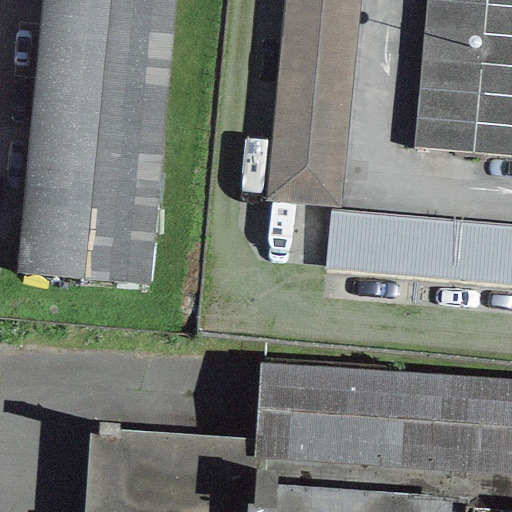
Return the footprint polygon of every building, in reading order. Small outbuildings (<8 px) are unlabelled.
[(40,0),(17,277),(147,289),(171,0),(40,0)] [(283,0),(264,207),(338,214),(359,0),(283,0)] [(511,0),(425,0),(413,150),(511,158),(511,0)] [(511,229),(338,214),(328,213),(323,272),(511,288),(511,229)] [(511,384),(258,365),(252,445),(251,460),(511,479),(511,384)] [(252,445),(88,432),(81,511),(244,511),(246,491),(251,460),(252,445)] [(244,511),(462,511),(462,505),(246,491),(244,511)]
